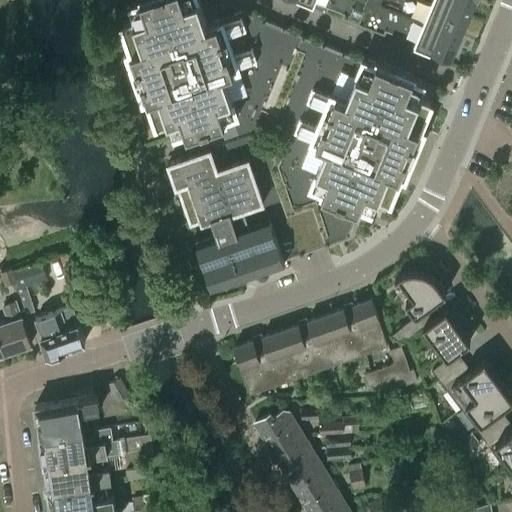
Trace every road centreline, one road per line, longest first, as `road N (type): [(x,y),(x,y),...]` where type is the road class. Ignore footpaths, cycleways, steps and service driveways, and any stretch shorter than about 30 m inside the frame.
road 1 (residential): [(201,325),(151,207),(102,0)]
road 2 (residential): [(201,325),(351,274),(421,220)]
road 3 (residential): [(477,86),(275,0)]
road 4 (unclassified): [(298,511),(228,395),(201,325)]
road 5 (residential): [(3,393),(201,325)]
road 6 (residential): [(511,338),(421,220)]
road 7 (residential): [(22,511),(3,393)]
